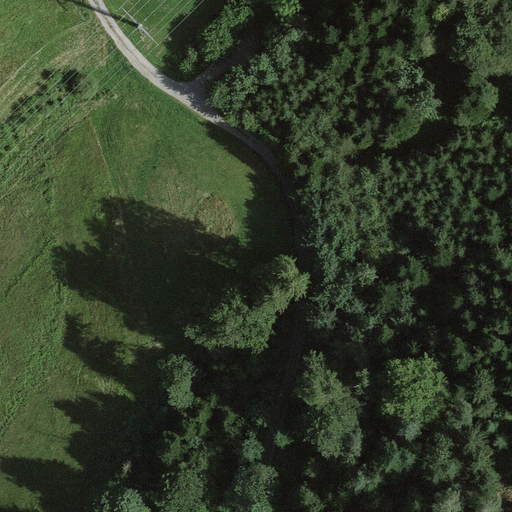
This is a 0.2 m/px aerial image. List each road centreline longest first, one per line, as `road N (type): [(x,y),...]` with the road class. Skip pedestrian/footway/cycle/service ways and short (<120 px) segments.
road 1 (track): [(94,0),(128,50),(282,169),(305,215),(304,296),(292,362),(243,511)]
road 2 (track): [(511,87),(406,147),(266,153)]
